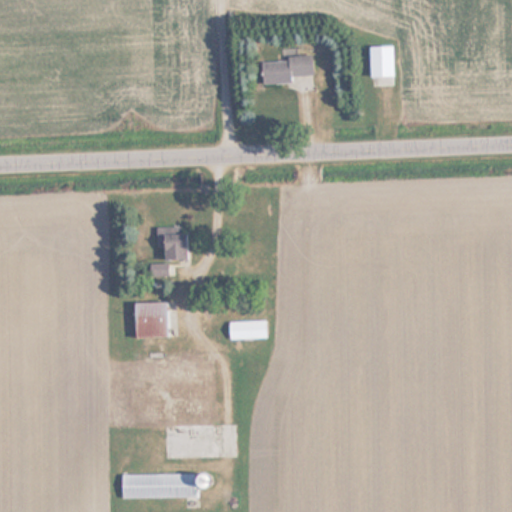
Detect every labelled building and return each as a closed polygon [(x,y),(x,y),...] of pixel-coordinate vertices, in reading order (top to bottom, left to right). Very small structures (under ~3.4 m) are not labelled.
[(366,78),(390,78),(390,47),(366,47),(366,78)] [(260,59),(261,84),(289,84),(289,77),(311,76),(311,58),(260,59)] [(157,227),(157,261),(184,261),(184,227),(157,227)] [(149,278),(166,278),(166,265),(149,265),(149,278)] [(164,339),(164,303),(131,303),(131,339),(164,339)] [(264,339),(264,322),(226,323),(226,340),(264,339)] [(119,498),(192,498),(192,487),(200,487),(200,474),(119,474),(119,498)]
